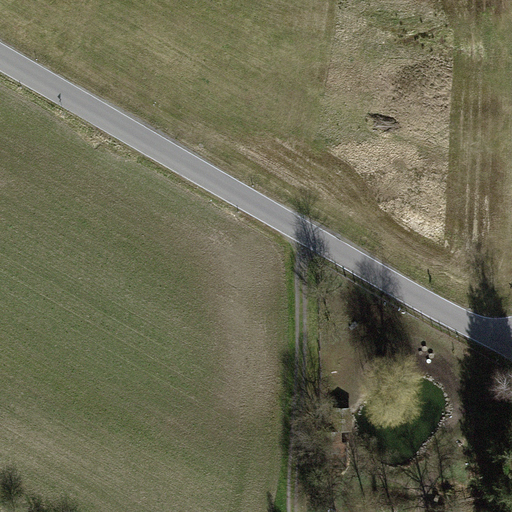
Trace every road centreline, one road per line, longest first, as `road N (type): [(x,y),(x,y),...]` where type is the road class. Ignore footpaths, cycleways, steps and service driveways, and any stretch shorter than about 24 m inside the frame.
road 1 (tertiary): [(511,354),(0,58)]
road 2 (track): [(302,233),(298,511)]
